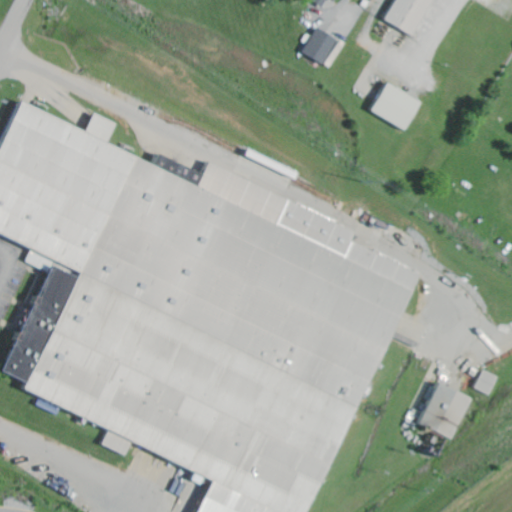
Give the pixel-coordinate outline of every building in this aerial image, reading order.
[(311,0),(310,3),(322,10),(327,0),(329,0),(335,3),(336,0),(311,0)] [(396,0),(384,23),(413,39),(433,0),(396,0)] [(324,66),(335,40),(314,31),(302,57),(324,66)] [(403,133),(419,104),(385,85),(369,113),(403,133)] [(310,511),(409,269),(349,244),(355,227),(204,167),(201,174),(155,155),(152,164),(106,146),(115,124),(92,114),(85,131),(14,102),(0,135),(0,235),(31,248),(25,263),(43,270),(1,374),(23,383),(19,392),(108,428),(100,446),(125,456),(129,446),(209,478),(195,511),(310,511)] [(497,377),(481,371),(475,390),(490,396),(497,377)] [(468,397),(435,384),(418,427),(451,440),(468,397)]
